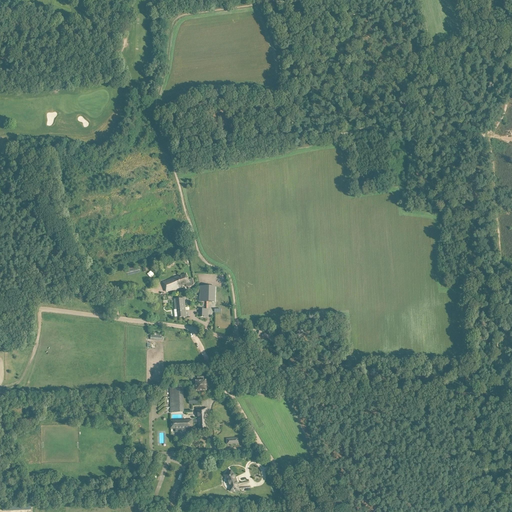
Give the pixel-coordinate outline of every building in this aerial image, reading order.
[(189,280),(186,274),(163,282),(165,289),(166,292),(169,291),(170,291),(179,288),(182,287),(182,286),(186,284),(186,286),(188,287),(193,285),(194,284),(192,279),(189,280)] [(200,301),(205,302),(212,302),(212,287),(200,286),(200,301)] [(182,299),(175,299),(175,310),(174,310),(175,318),(186,317),(186,311),(185,311),(184,299),(183,299),(183,298),(182,298),(182,299)] [(208,317),(208,309),(200,309),(200,317),(208,317)] [(197,377),(198,381),(196,381),(197,391),(206,390),(206,381),(204,381),(204,377),(197,377)] [(183,386),(176,387),(170,387),(171,413),(184,412),(183,412),(182,387),(183,387),(183,386)] [(207,408),(197,409),(198,432),(209,431),(209,425),(208,425),(207,408)] [(176,432),(185,432),(185,428),(192,428),(192,420),(171,421),(171,428),(176,428),(176,432)] [(231,470),(224,475),(226,478),(228,482),(229,485),(230,487),(230,492),(239,491),(238,487),(238,485),(236,479),(235,476),(231,470)]
